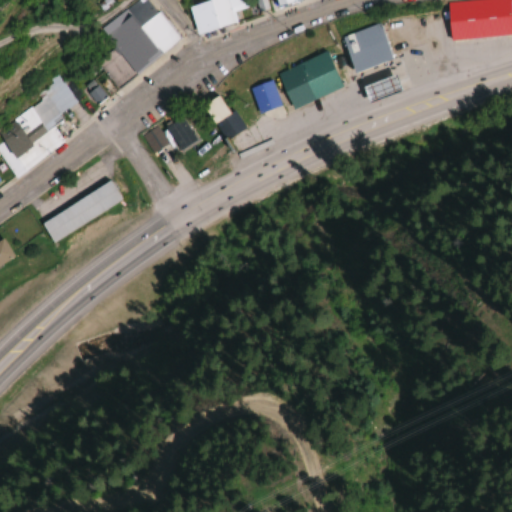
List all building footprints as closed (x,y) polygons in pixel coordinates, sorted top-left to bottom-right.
[(178,40),(145,0),(137,0),(125,10),(127,13),(103,32),(114,46),(92,62),(115,90),(178,40)] [(186,6),(194,35),(232,24),(227,8),(243,4),(242,0),(205,0),(206,1),(186,6)] [(511,38),(508,0),(472,0),(445,1),(447,41),(511,38)] [(388,61),(378,25),(339,36),(350,72),(388,61)] [(248,88),(258,114),(280,106),(277,98),(285,95),(289,108),(339,90),(326,53),(272,73),(274,79),(248,88)] [(0,126),(0,142),(11,159),(30,147),(21,134),(38,124),(43,132),(60,121),(56,114),(74,103),(56,74),(33,89),(41,102),(0,126)] [(360,86),(365,103),(398,93),(393,77),(360,86)] [(94,103),(102,97),(95,88),(87,94),(94,103)] [(243,129),(233,111),(226,115),(216,96),(200,105),(219,142),(243,129)] [(194,141),(178,118),(162,129),(178,152),(194,141)] [(151,153),(165,144),(155,127),(141,136),(151,153)] [(119,203),(108,183),(38,222),(49,243),(119,203)] [(0,265),(12,258),(0,239),(0,265)]
